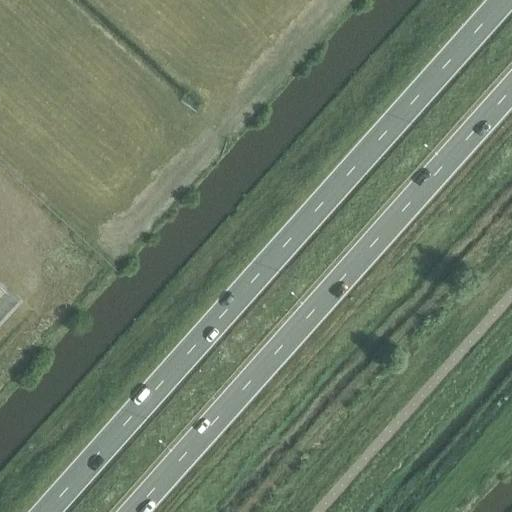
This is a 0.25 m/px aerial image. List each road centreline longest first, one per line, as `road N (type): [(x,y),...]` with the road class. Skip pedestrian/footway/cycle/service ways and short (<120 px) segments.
road 1 (trunk): [(501,0),(44,511)]
road 2 (trunk): [(132,511),(511,87)]
